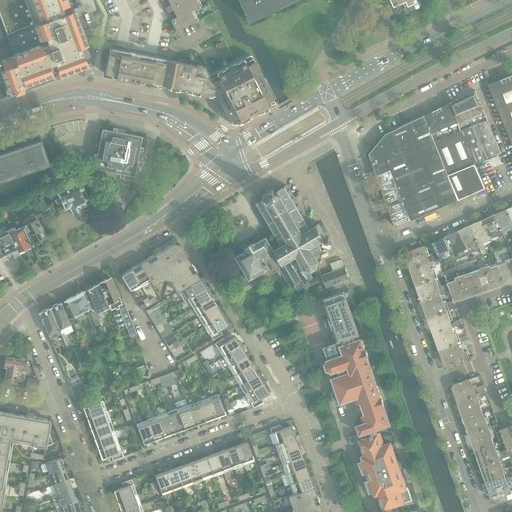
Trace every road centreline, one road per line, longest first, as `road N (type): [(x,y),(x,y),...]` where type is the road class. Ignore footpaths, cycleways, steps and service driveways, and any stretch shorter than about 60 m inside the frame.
road 1 (residential): [(91,482),(297,410)]
road 2 (tertiary): [(511,0),(325,96)]
road 3 (tertiary): [(234,152),(166,107),(88,93),(47,103)]
road 4 (tertiary): [(338,123),(511,35)]
road 5 (tertiary): [(47,103),(163,118),(224,164)]
road 6 (tertiary): [(17,305),(171,212)]
road 7 (residential): [(386,250),(432,381)]
road 8 (residential): [(432,381),(480,511)]
road 9 (residential): [(386,250),(338,123)]
road 10 (residential): [(386,250),(511,198)]
